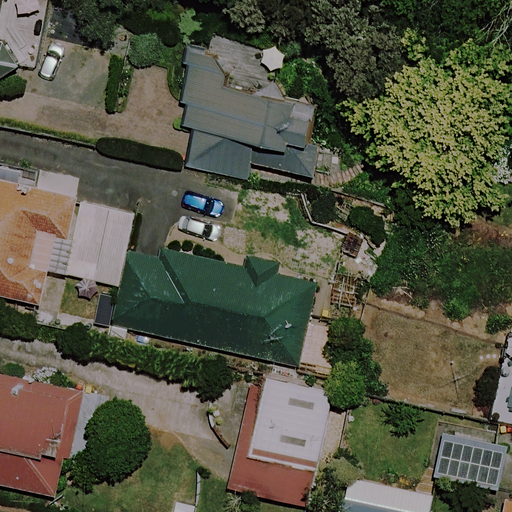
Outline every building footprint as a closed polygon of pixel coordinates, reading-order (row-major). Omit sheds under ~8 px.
[(48,0),(0,0),(0,82),(32,88),(48,0)] [(207,27),(199,72),(185,145),(181,167),(247,180),(250,166),(305,176),(320,93),(265,83),(274,39),(207,27)] [(0,177),(0,294),(50,308),(58,274),(118,290),(138,214),(0,177)] [(321,282),(141,241),(121,330),(301,370),(321,282)] [(511,341),(499,408),(511,410),(511,341)] [(0,482),(66,497),(89,393),(0,373),(0,482)] [(340,393),(268,373),(235,489),(308,509),(340,393)] [(511,454),(511,445),(447,434),(439,477),(506,489),(511,454)] [(432,511),(435,496),(353,478),(345,511),(432,511)]
